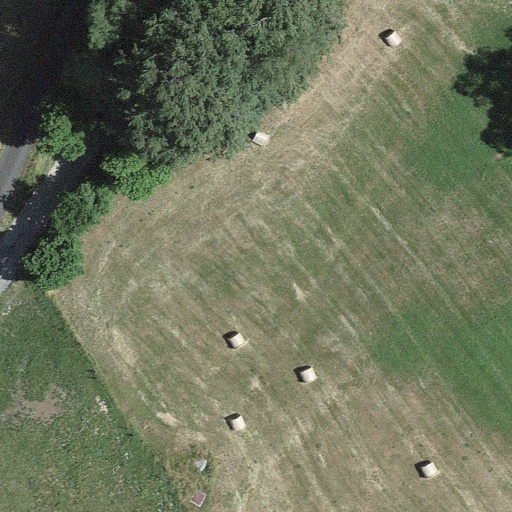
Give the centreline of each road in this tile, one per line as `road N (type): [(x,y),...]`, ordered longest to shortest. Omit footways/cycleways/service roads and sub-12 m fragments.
road 1 (track): [(0,276),(217,0)]
road 2 (track): [(0,242),(114,0)]
